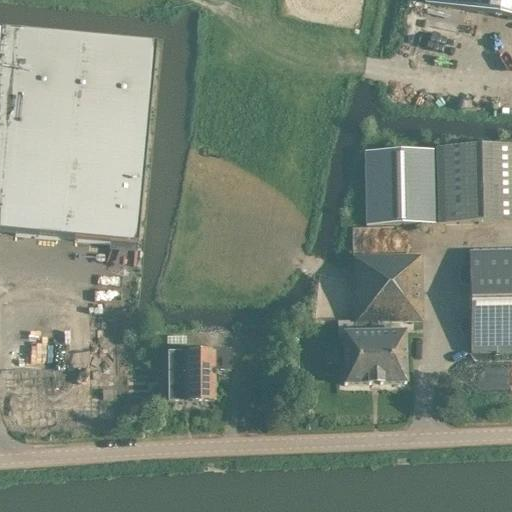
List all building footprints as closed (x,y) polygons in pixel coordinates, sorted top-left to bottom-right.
[(511,0),(448,0),(511,12),(511,0)] [(0,25),(0,227),(134,240),(153,39),(0,25)] [(511,140),(432,143),(434,215),(511,213),(511,140)] [(363,217),(368,217),(432,216),(430,143),(362,144),(363,217)] [(343,216),(348,232),(360,229),(355,212),(343,216)] [(458,258),(456,264),(456,271),(459,277),(466,277),(467,310),(460,310),(457,316),(457,322),(460,328),(467,327),(468,345),(511,343),(511,243),(466,245),(466,258),(458,258)] [(352,326),(341,327),(341,378),(403,376),(403,325),(399,325),(399,314),(418,314),(417,249),(350,250),(352,326)] [(0,351),(26,351),(26,335),(0,335),(0,351)] [(182,345),(182,339),(173,339),(173,345),(164,345),(165,393),(188,393),(187,345),(182,345)] [(87,341),(86,369),(102,369),(103,342),(87,341)] [(188,393),(212,393),(212,363),(228,363),(228,344),(187,345),(188,393)] [(86,382),(102,381),(101,371),(86,372),(86,382)]
